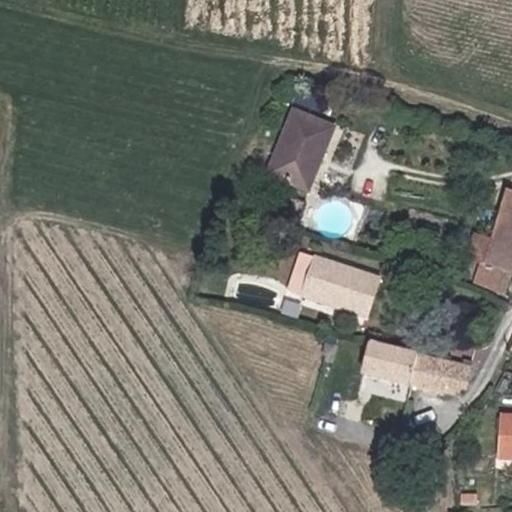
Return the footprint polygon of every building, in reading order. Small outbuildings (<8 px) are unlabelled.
[(288,118),(264,179),(305,195),(328,133),(288,118)] [(500,291),(511,257),(511,195),(503,192),(470,283),(500,291)] [(289,203),(284,215),(295,220),(300,207),(289,203)] [(293,257),(280,294),(363,318),(374,281),(293,257)] [(468,368),(368,342),(360,369),(441,391),(443,384),(462,390),(468,368)] [(511,453),(511,415),(494,413),(494,453),(511,453)]
